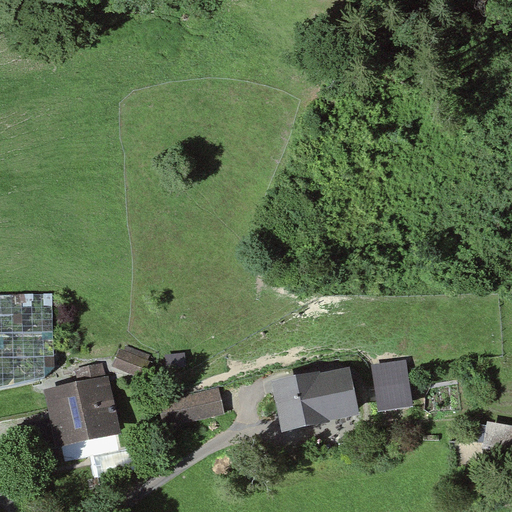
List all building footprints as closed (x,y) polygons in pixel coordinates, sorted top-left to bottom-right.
[(0,390),(45,381),(54,371),(52,296),(0,296),(0,390)] [(150,363),(120,351),(112,369),(143,381),(150,363)] [(344,377),(268,388),(275,435),(318,429),(317,425),(351,420),(344,377)] [(50,419),(57,453),(121,439),(108,379),(44,393),(50,419)] [(219,389),(157,403),(163,431),(225,417),(219,389)] [(57,453),(50,419),(17,427),(26,466),(59,459),(57,453)] [(486,450),(511,454),(511,429),(490,426),(486,450)] [(98,474),(132,472),(131,451),(96,454),(98,474)]
